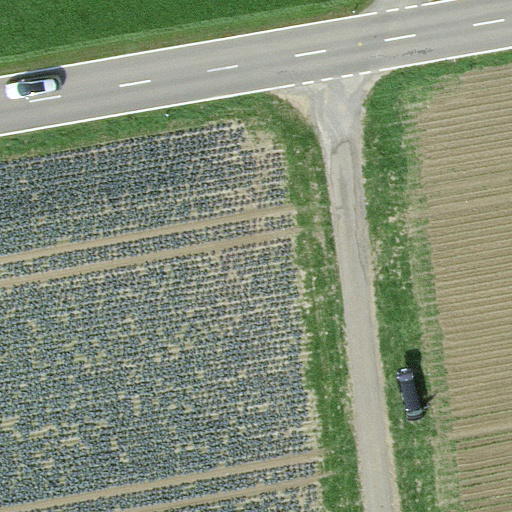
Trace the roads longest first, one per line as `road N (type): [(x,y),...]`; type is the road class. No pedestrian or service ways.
road 1 (tertiary): [(511,20),(0,108)]
road 2 (track): [(384,511),(335,50)]
